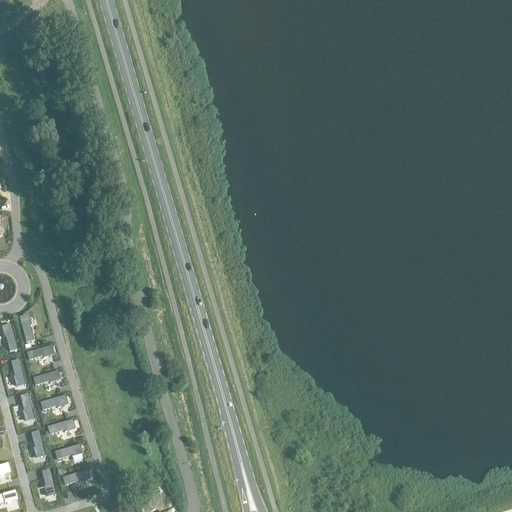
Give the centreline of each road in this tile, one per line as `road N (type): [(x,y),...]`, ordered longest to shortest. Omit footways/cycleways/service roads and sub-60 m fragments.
road 1 (unclassified): [(193,511),(131,256),(124,190),(65,0)]
road 2 (primary): [(236,443),(106,0)]
